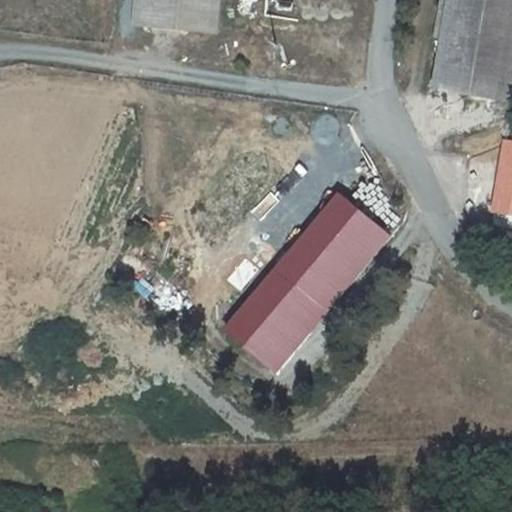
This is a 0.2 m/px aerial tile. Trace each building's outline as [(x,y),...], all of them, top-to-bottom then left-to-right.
[(209,0),(137,0),(135,24),(207,31),(209,0)] [(511,0),(431,0),(426,36),(446,39),(437,89),(510,100),(511,87),(511,0)] [(511,160),(505,160),(503,160),(501,172),(511,173),(505,214),(511,215),(511,160)] [(511,173),(501,172),(495,213),(505,214),(511,173)] [(340,194),(227,332),(269,366),(382,230),(340,194)]
